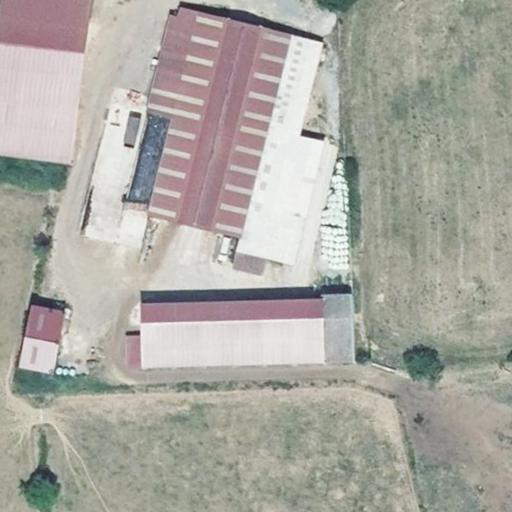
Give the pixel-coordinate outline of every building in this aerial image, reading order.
[(0,0),(0,139),(72,148),(89,0),(0,0)] [(294,31),(184,3),(181,15),(173,12),(149,108),(174,114),(149,214),(241,237),(235,264),(265,271),(268,256),(240,249),(294,31)] [(325,39),(294,31),(240,249),(268,256),(292,262),(322,141),(301,135),(325,39)] [(322,293),(142,299),(145,365),(325,359),(322,293)] [(62,306),(30,301),(19,366),(51,372),(62,306)]
